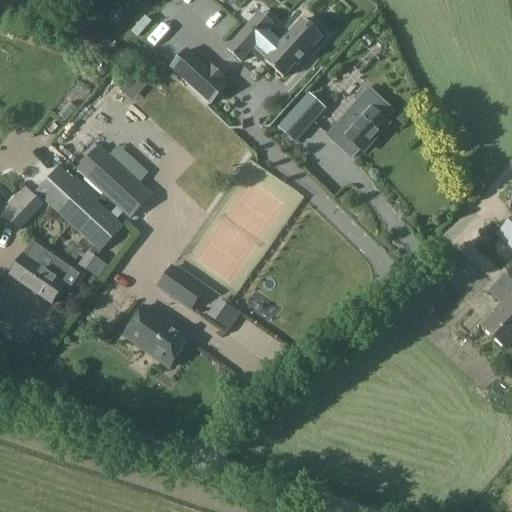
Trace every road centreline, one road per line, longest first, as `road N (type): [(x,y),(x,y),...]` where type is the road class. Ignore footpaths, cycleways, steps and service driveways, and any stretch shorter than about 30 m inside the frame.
road 1 (unknown): [(188,461),(511,181)]
road 2 (unclassified): [(345,511),(0,400)]
